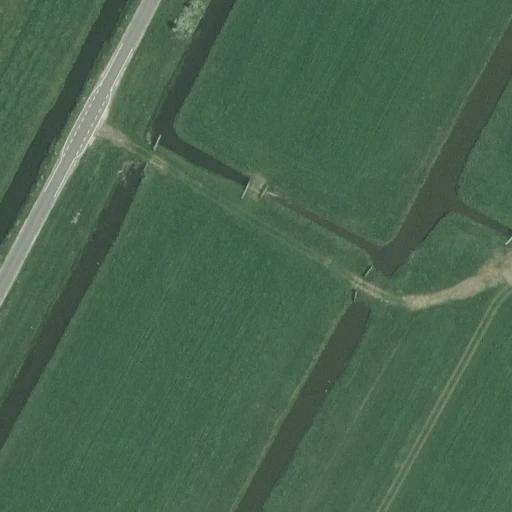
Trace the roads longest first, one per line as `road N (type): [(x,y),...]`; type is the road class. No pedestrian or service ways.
road 1 (track): [(87,125),(405,306),(511,271)]
road 2 (tertiary): [(0,295),(152,0)]
